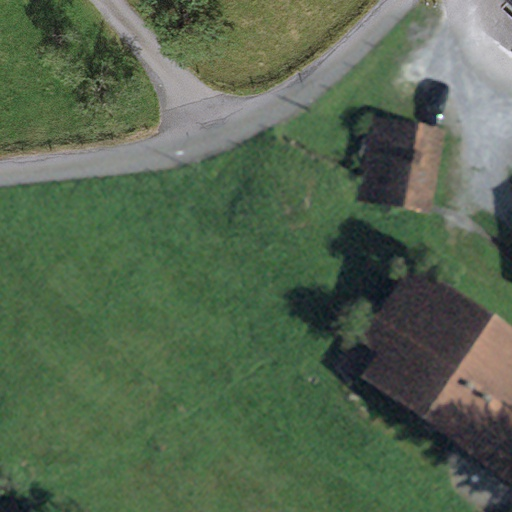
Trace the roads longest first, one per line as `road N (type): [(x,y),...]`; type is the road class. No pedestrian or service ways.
road 1 (residential): [(401,0),(319,76),(217,132)]
road 2 (unclassified): [(173,148),(0,172)]
road 3 (residential): [(103,0),(217,132)]
